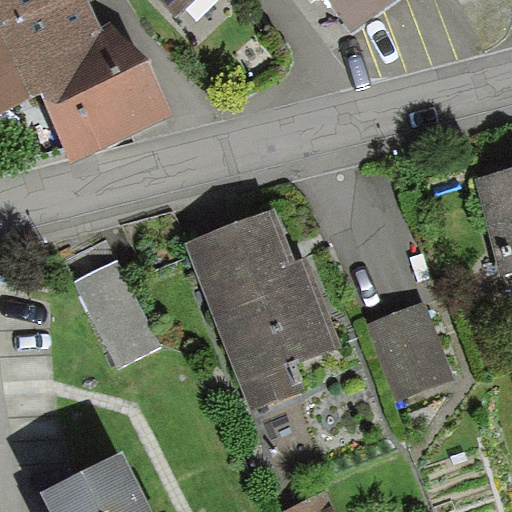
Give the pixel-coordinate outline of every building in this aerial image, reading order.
[(171,121),(146,67),(112,28),(102,34),(84,0),(0,0),(0,119),(40,101),(72,168),(171,121)] [(199,0),(156,0),(176,21),(199,0)] [(324,0),(353,37),(401,0),(324,0)] [(511,172),(475,181),(498,283),(511,280),(511,172)] [(275,217),(190,249),(251,410),(303,391),(294,369),(342,351),(309,265),(295,270),(275,217)] [(118,265),(78,284),(120,368),(159,349),(118,265)] [(428,307),(366,330),(395,406),(457,383),(428,307)] [(143,511),(120,466),(31,510),(31,511),(143,511)]
